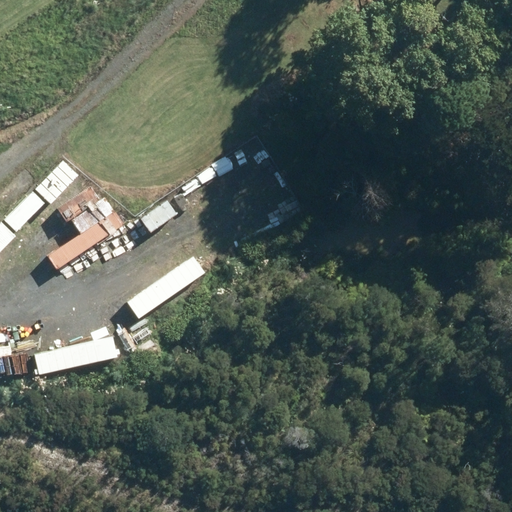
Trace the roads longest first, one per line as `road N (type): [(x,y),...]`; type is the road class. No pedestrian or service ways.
road 1 (track): [(0,443),(86,471),(258,503),(387,511)]
road 2 (track): [(182,0),(0,182)]
